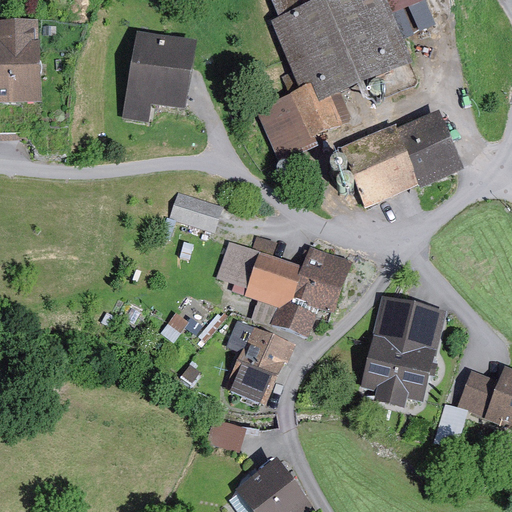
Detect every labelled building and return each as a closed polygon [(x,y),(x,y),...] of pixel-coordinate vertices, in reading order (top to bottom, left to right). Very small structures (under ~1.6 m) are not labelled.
[(420,0),(302,0),(307,9),(276,23),(314,109),(405,69),(384,20),(422,3),(420,0)] [(34,28),(0,27),(0,110),(33,111),(34,28)] [(191,48),(134,38),(123,110),(180,119),(191,48)] [(441,110),(340,149),(364,210),(465,172),(441,110)] [(221,208),(178,194),(169,224),(212,238),(221,208)] [(262,229),(257,239),(278,249),(283,238),(262,229)] [(348,264),(310,251),(303,271),(257,255),(236,315),(306,340),(317,308),(330,313),(348,264)] [(440,314),(385,300),(361,393),(416,407),(440,314)] [(287,346),(250,331),(226,391),(262,406),(287,346)] [(511,374),(499,370),(482,422),(511,431),(511,374)] [(219,413),(212,434),(244,444),(251,423),(219,413)] [(248,511),(300,511),(304,509),(267,462),(231,490),(248,511)]
